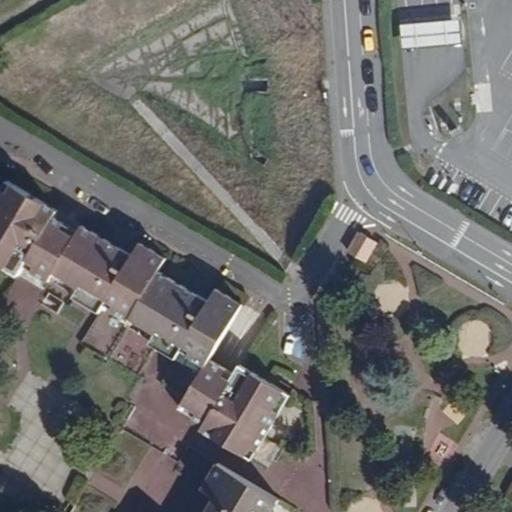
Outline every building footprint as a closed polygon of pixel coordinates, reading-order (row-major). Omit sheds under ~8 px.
[(426,23),(399,25),(401,50),(429,48),(462,45),(460,20),(426,23)] [(7,181),(2,190),(8,193),(13,185),(7,181)] [(209,360),(239,310),(228,302),(230,298),(216,289),(208,302),(197,295),(188,310),(175,303),(184,287),(158,271),(162,264),(151,258),(154,252),(140,242),(131,255),(119,248),(110,263),(99,256),(107,242),(81,226),(77,232),(73,229),(70,234),(59,228),(53,240),(43,234),(53,217),(56,211),(13,185),(8,193),(2,190),(0,192),(0,265),(18,277),(24,266),(35,246),(48,254),(37,273),(50,280),(51,278),(55,272),(79,286),(76,293),(73,297),(87,306),(99,285),(111,292),(107,298),(116,304),(113,309),(129,320),(131,318),(157,334),(152,340),(150,344),(163,351),(175,331),(187,338),(180,351),(205,366),(209,360)] [(73,229),(53,217),(43,234),(53,240),(59,228),(70,234),(73,229)] [(359,232),(347,251),(364,261),(375,241),(359,232)] [(119,248),(107,242),(99,256),(110,263),(119,248)] [(24,266),(37,273),(48,254),(35,246),(24,266)] [(166,258),(154,252),(151,258),(162,264),(166,258)] [(51,278),(76,293),(79,286),(55,272),(51,278)] [(98,313),(104,304),(107,298),(111,292),(99,285),(87,306),(98,313)] [(197,295),(184,287),(175,303),(188,310),(197,295)] [(104,304),(113,309),(116,304),(107,298),(104,304)] [(126,325),(152,340),(157,334),(131,318),(129,320),(126,325)] [(175,359),(180,351),(187,338),(175,331),(163,351),(175,359)] [(205,366),(198,379),(222,393),(233,375),(209,360),(205,366)] [(275,407),(283,392),(239,365),(233,375),(222,393),(198,379),(183,403),(198,413),(194,419),(203,424),(200,431),(222,443),(229,429),(236,433),(234,438),(257,450),(281,412),(275,407)] [(290,396),(283,392),(275,407),(281,412),(290,396)] [(179,410),(194,419),(198,413),(183,403),(179,410)] [(252,460),(257,450),(234,438),(236,433),(229,429),(222,443),(252,460)] [(217,463),(210,476),(215,479),(223,466),(217,463)] [(213,497),(207,509),(212,511),(271,511),(279,499),(223,466),(215,479),(210,476),(202,490),(213,497)]
